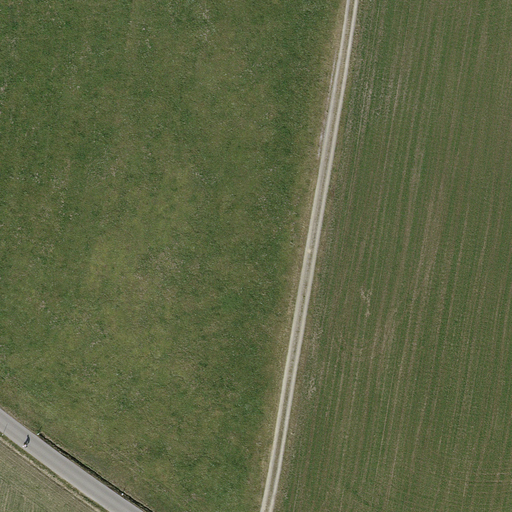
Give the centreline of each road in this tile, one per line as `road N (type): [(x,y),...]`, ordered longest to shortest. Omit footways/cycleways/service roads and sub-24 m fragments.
road 1 (track): [(268,511),(353,0)]
road 2 (residential): [(0,418),(128,511)]
